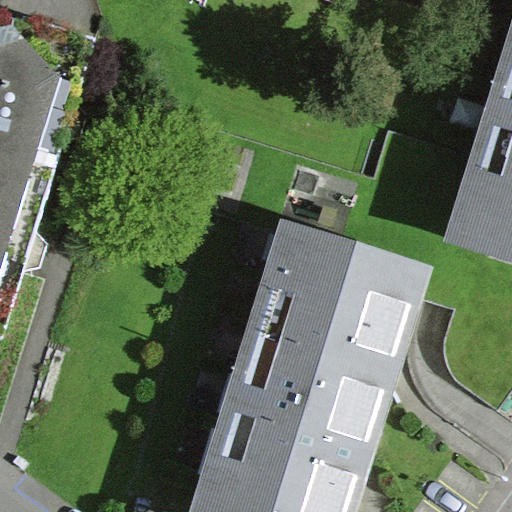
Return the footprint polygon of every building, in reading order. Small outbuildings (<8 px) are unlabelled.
[(350,0),(384,10),(387,0),(350,0)] [(0,180),(53,196),(99,42),(27,22),(25,29),(0,21),(0,180)] [(511,43),(497,95),(511,99),(511,43)] [(511,99),(497,95),(450,244),(511,262),(511,99)] [(0,335),(13,339),(53,196),(0,180),(0,335)] [(439,274),(286,228),(240,381),(392,427),(439,274)] [(365,511),(392,427),(240,381),(198,511),(365,511)]
